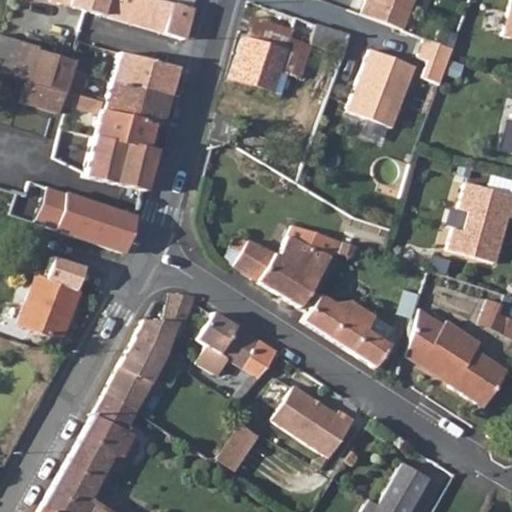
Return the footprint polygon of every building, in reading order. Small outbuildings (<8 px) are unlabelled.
[(44,1),(99,17),(103,0),(36,0),(35,6),(41,8),(44,1)] [(103,0),(99,17),(181,42),(190,11),(149,0),(103,0)] [(149,0),(190,11),(192,0),(149,0)] [(412,0),(365,0),(360,17),(402,32),(412,0)] [(511,0),(507,0),(499,38),(511,41),(511,0)] [(293,18),(251,4),(241,34),(283,47),(286,38),(293,18)] [(341,56),(347,36),(314,25),(308,45),(341,56)] [(33,52),(35,53),(40,33),(29,30),(23,49),(33,52)] [(275,70),(283,47),(241,34),(225,79),(276,96),(284,74),(275,70)] [(423,37),(414,58),(440,69),(449,49),(423,37)] [(296,79),(308,45),(286,38),(283,47),(275,70),(284,74),(296,79)] [(410,68),(364,51),(341,113),(387,130),(410,68)] [(33,52),(26,74),(24,83),(61,94),(68,74),(86,78),(91,62),(73,57),(71,64),(35,53),(33,52)] [(174,70),(116,54),(109,82),(167,97),(174,70)] [(0,75),(24,83),(26,74),(1,66),(0,70),(0,75)] [(61,94),(71,97),(80,100),(86,78),(68,74),(61,94)] [(17,106),(54,118),(59,104),(67,107),(71,97),(61,94),(24,83),(17,106)] [(166,99),(109,83),(101,113),(151,127),(158,129),(166,99)] [(71,97),(67,107),(100,116),(101,113),(97,112),(98,105),(80,100),(71,97)] [(151,127),(101,113),(100,116),(94,140),(143,153),(144,151),(151,127)] [(143,153),(94,140),(83,181),(141,197),(152,153),(144,151),(143,153)] [(450,229),(443,251),(491,265),(505,218),(510,219),(511,211),(511,198),(463,184),(455,210),(465,213),(459,232),(450,229)] [(119,259),(134,221),(63,195),(60,201),(23,188),(19,198),(14,197),(7,216),(34,233),(53,240),(55,237),(80,246),(119,259)] [(284,234),(325,255),(333,240),(289,226),(284,234)] [(55,343),(78,286),(69,283),(80,246),(55,237),(53,240),(34,233),(20,276),(31,278),(7,344),(25,350),(32,334),(55,343)] [(252,280),(296,308),(325,255),(284,234),(271,255),(267,255),(252,280)] [(232,235),(226,246),(236,252),(243,240),(232,235)] [(252,280),(267,255),(243,240),(236,252),(229,266),(252,280)] [(338,242),(334,253),(346,256),(350,246),(338,242)] [(92,289),(98,293),(119,259),(80,246),(69,283),(78,286),(85,287),(92,289)] [(340,310),(317,293),(298,321),(369,367),(384,343),(361,328),(368,316),(347,301),(340,310)] [(141,312),(137,320),(159,322),(164,294),(157,296),(151,300),(147,304),(141,312)] [(191,296),(164,294),(159,322),(182,323),(191,296)] [(511,318),(502,315),(504,306),(495,302),(484,328),(507,337),(511,325),(511,318)] [(492,388),(486,383),(494,367),(471,352),(475,344),(442,323),(439,325),(414,310),(413,313),(400,358),(417,364),(420,362),(451,382),(449,389),(479,408),(492,388)] [(249,375),(255,366),(262,370),(273,352),(209,313),(192,340),(249,375)] [(182,323),(159,322),(137,320),(132,335),(125,349),(117,362),(113,367),(97,396),(129,414),(139,395),(154,367),(166,338),(179,340),(182,323)] [(208,367),(192,357),(186,368),(201,378),(208,367)] [(501,372),(494,367),(486,383),(492,388),(501,372)] [(393,383),(396,372),(389,370),(385,378),(393,383)] [(287,388),(266,423),(325,458),(348,419),(334,410),(331,414),(287,388)] [(97,396),(59,464),(91,482),(108,452),(117,457),(129,437),(119,431),(129,414),(97,396)] [(232,423),(208,459),(230,474),(254,437),(232,423)] [(132,447),(121,464),(144,479),(155,462),(132,447)] [(98,511),(80,500),(91,482),(59,464),(35,509),(40,511),(98,511)] [(382,511),(406,511),(424,482),(398,466),(374,507),(382,511)] [(366,502),(359,511),(382,511),(374,507),(366,502)]
